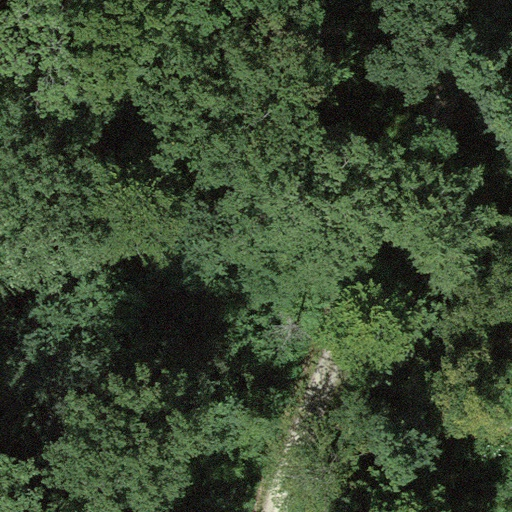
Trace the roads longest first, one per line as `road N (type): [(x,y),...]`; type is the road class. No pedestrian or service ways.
road 1 (track): [(281,511),(329,360),(493,0)]
road 2 (track): [(511,418),(329,360)]
